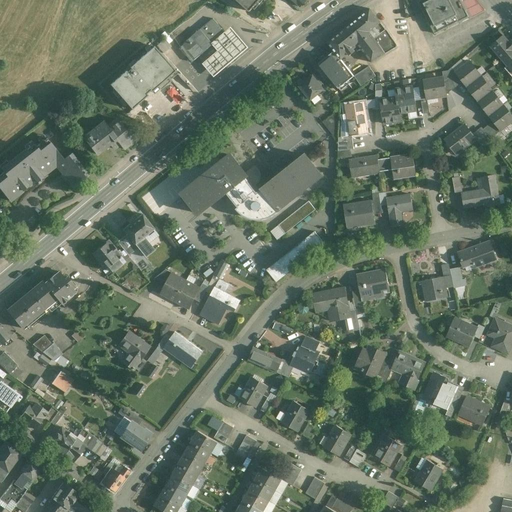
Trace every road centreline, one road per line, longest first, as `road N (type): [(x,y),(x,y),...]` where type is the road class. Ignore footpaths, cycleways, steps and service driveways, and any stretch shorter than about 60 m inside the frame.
road 1 (primary): [(0,283),(346,0)]
road 2 (residential): [(394,244),(346,254),(283,292),(235,350)]
road 3 (residential): [(195,399),(335,474),(369,482)]
road 4 (residential): [(394,244),(420,334),(462,369),(502,380)]
road 5 (residential): [(0,417),(115,503)]
road 6 (residential): [(195,399),(115,503)]
